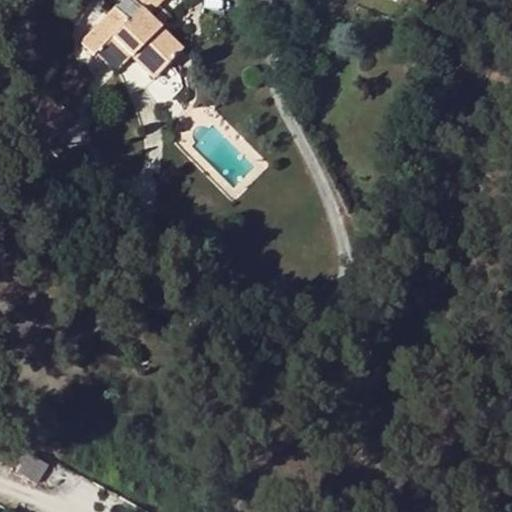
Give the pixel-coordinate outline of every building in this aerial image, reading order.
[(126,0),(82,44),(96,57),(114,38),(133,57),(156,78),(183,50),(162,29),(148,14),(156,5),(161,0),(126,0)] [(423,14),(428,0),(397,0),(397,3),(423,14)] [(171,19),(156,5),(148,14),(162,29),(171,19)] [(114,38),(96,57),(116,74),(133,57),(114,38)] [(44,91),(25,131),(76,173),(80,167),(53,145),(71,114),(44,91)]
